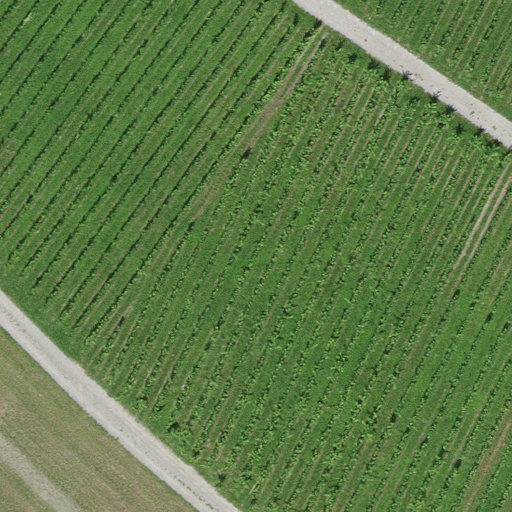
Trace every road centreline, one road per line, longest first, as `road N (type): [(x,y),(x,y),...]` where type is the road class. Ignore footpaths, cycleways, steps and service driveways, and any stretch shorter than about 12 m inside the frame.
road 1 (track): [(229,511),(132,432),(0,303)]
road 2 (track): [(511,130),(316,0)]
